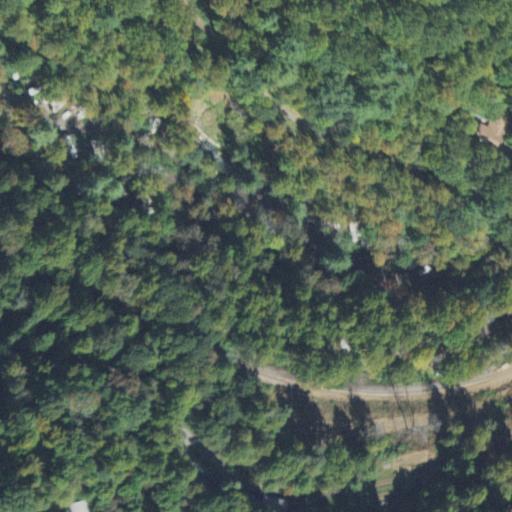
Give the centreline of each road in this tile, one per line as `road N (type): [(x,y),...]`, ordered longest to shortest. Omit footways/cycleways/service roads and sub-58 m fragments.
road 1 (residential): [(183,0),(233,106),(273,134),(356,147),(483,217),(511,207)]
road 2 (residential): [(0,348),(112,371),(159,397),(195,462),(297,511)]
